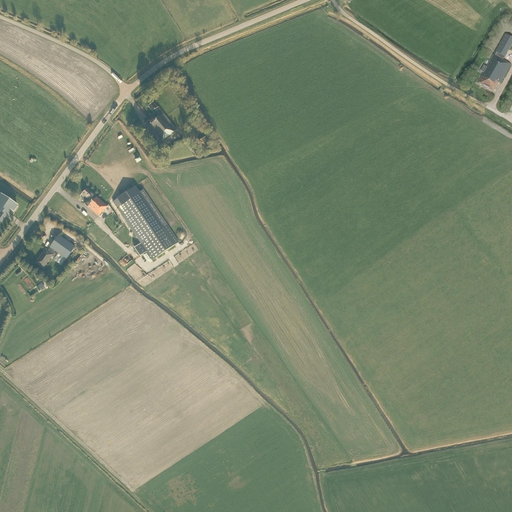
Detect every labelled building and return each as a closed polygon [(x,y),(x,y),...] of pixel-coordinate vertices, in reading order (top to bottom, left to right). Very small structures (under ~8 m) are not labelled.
[(478,82),(494,92),(499,83),(500,84),(511,65),(503,60),(511,44),(511,37),(505,34),(478,82)] [(149,119),(145,123),(160,142),(176,130),(159,107),(157,108),(153,103),(148,106),(155,115),(149,119)] [(198,142),(205,150),(212,145),(205,137),(198,142)] [(136,187),(113,202),(141,244),(134,248),(140,257),(146,252),(152,261),(179,243),(143,190),(139,193),(136,187)] [(82,194),(88,200),(84,204),(98,216),(107,207),(95,195),(92,192),(91,193),(87,189),(82,194)] [(0,195),(0,223),(9,209),(14,212),(17,207),(0,195)] [(50,248),(48,251),(46,250),(36,263),(43,268),(53,255),(56,257),(53,261),(61,266),(66,260),(75,247),(59,236),(50,248)] [(152,261),(146,252),(140,257),(145,265),(152,261)]
